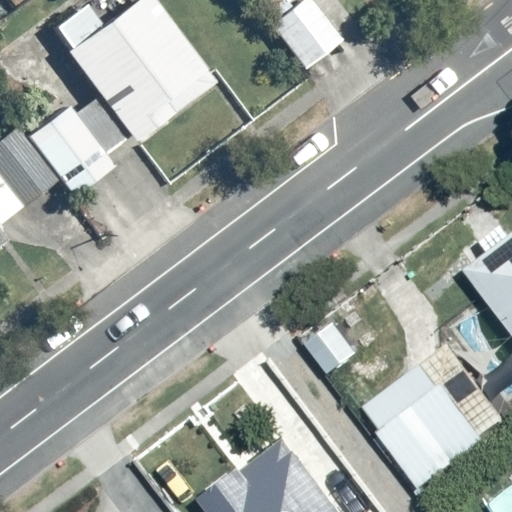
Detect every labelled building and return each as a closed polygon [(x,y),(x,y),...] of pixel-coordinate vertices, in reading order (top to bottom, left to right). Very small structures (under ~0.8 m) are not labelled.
[(150,0),(130,0),(62,50),(129,141),(211,82),(150,0)] [(337,44),(307,0),(290,0),(265,18),(300,69),(337,44)] [(511,232),(463,272),(511,333),(511,232)] [(362,354),(339,320),(307,343),(330,376),(362,354)] [(507,422),(448,343),(361,408),(420,487),(507,422)] [(342,511),(284,436),(198,502),(205,511),(342,511)]
